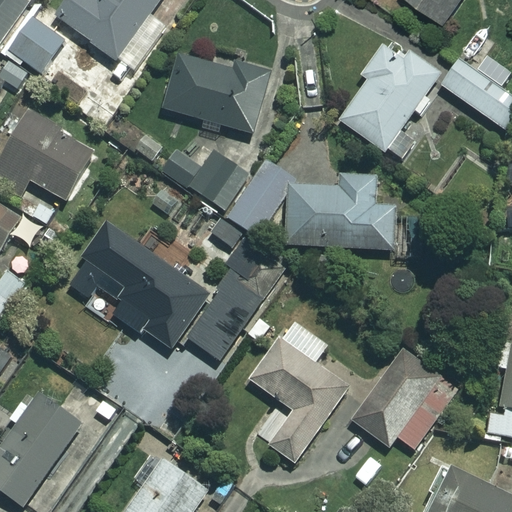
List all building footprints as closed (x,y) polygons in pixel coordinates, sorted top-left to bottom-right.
[(0,0),(0,52),(37,0),(0,0)] [(169,0),(77,0),(63,20),(123,64),(169,0)] [(470,0),(405,0),(405,1),(447,32),(470,0)] [(77,46),(41,21),(15,59),(51,84),(77,46)] [(409,132),(446,80),(413,56),(408,63),(390,50),(369,79),(376,84),(348,124),(411,168),(427,145),(409,132)] [(236,72),(184,58),(169,113),(260,139),(278,72),(239,61),(236,72)] [(511,126),(511,96),(466,64),(448,90),(509,131),(511,126)] [(0,107),(12,86),(0,78),(0,107)] [(103,161),(34,120),(0,177),(0,188),(27,205),(40,184),(77,206),(103,161)] [(174,146),(156,133),(142,152),(160,165),(174,146)] [(254,175),(222,153),(211,169),(186,152),(172,174),(229,212),(254,175)] [(296,187),(265,172),(239,224),(270,240),(296,187)] [(387,182),(348,180),(347,191),(297,189),(294,249),(402,254),(404,210),(385,209),(387,182)] [(0,252),(7,257),(28,222),(0,205),(0,252)] [(249,237),(227,221),(216,235),(238,252),(249,237)] [(217,299),(115,225),(89,260),(135,293),(119,316),(147,336),(150,332),(179,352),(217,299)] [(0,313),(11,321),(36,287),(14,271),(1,289),(0,288),(0,313)] [(243,308),(224,296),(194,340),(213,352),(243,308)] [(511,438),(511,317),(500,370),(511,372),(511,388),(506,417),(498,416),(494,434),(511,438)] [(352,365),(318,342),(279,399),(301,414),(277,449),(304,467),(357,390),(342,380),(352,365)] [(19,360),(0,344),(0,373),(5,378),(19,360)] [(465,393),(410,353),(358,424),(395,450),(402,440),(421,453),(465,393)] [(94,431),(39,391),(16,422),(25,429),(0,462),(0,486),(33,511),(94,431)] [(197,413),(185,404),(165,431),(177,440),(197,413)] [(202,511),(216,491),(175,463),(171,468),(157,458),(141,482),(152,489),(136,511),(202,511)] [(511,511),(511,498),(463,476),(446,511),(511,511)]
